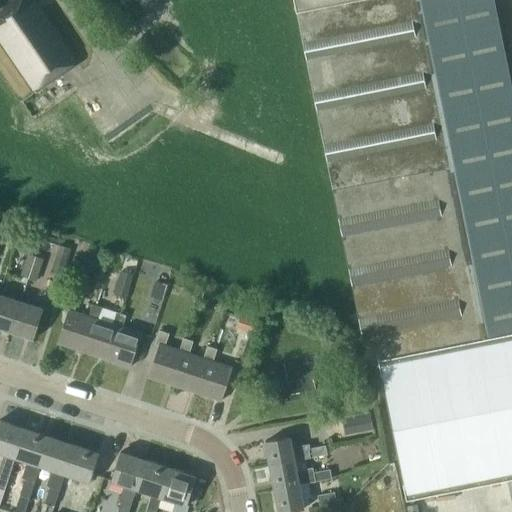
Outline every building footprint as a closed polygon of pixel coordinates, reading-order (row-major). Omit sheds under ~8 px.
[(36,0),(8,0),(5,2),(3,0),(0,0),(0,43),(33,93),(79,63),(36,0)] [(368,362),(379,359),(407,497),(511,477),(511,105),(490,0),(292,0),(295,13),(295,12),(368,362)] [(59,245),(55,255),(69,259),(72,249),(59,245)] [(27,254),(24,265),(38,270),(42,258),(27,254)] [(38,270),(24,265),(20,276),(35,280),(38,270)] [(122,270),(115,294),(127,297),(134,273),(122,270)] [(157,280),(151,296),(162,300),(167,283),(157,280)] [(20,301),(0,294),(0,328),(10,332),(20,301)] [(67,296),(63,310),(68,311),(57,343),(83,351),(93,318),(87,316),(73,311),(77,299),(67,296)] [(42,308),(20,301),(10,332),(32,339),(42,308)] [(117,325),(112,323),(97,318),(101,307),(91,304),(87,316),(93,318),(83,351),(106,359),(117,325)] [(130,367),(141,333),(122,327),(125,316),(115,312),(112,323),(117,325),(106,359),(130,367)] [(241,313),(238,323),(253,327),(256,318),(241,313)] [(159,330),(154,343),(158,344),(147,376),(172,385),(184,351),(179,349),(164,345),(168,333),(159,330)] [(172,385),(196,393),(208,359),(202,357),(188,353),(192,341),(182,338),(179,349),(184,351),(172,385)] [(208,359),(196,393),(220,401),(231,367),(212,361),(216,349),(206,346),(202,357),(208,359)] [(371,411),(342,417),(345,434),(374,428),(371,411)] [(0,470),(0,471),(0,472),(0,489),(5,491),(15,458),(14,458),(24,429),(0,421),(0,453),(4,455),(0,468),(0,470)] [(35,481),(40,466),(39,466),(49,437),(24,429),(14,458),(15,458),(26,462),(22,477),(25,478),(20,494),(30,497),(35,481)] [(269,466),(294,461),(326,454),(324,445),(309,448),(308,444),(291,447),(289,436),(264,441),(269,466)] [(41,511),(51,511),(59,489),(60,489),(64,474),(74,445),(49,437),(39,466),(40,466),(52,470),(47,484),(50,485),(41,511)] [(99,453),(74,445),(64,474),(89,482),(99,453)] [(126,511),(135,489),(145,460),(120,451),(110,480),(123,484),(118,500),(120,501),(115,511),(126,511)] [(154,511),(160,497),(170,469),(145,460),(135,489),(150,494),(143,511),(154,511)] [(269,466),(274,489),(298,484),(331,478),(329,469),(313,472),(312,467),(296,471),(294,461),(269,466)] [(174,503),(170,511),(184,511),(187,506),(185,506),(187,500),(193,482),(195,477),(170,469),(160,497),(174,503)] [(193,482),(187,500),(196,503),(202,486),(193,482)] [(278,511),(286,511),(303,509),(298,484),(274,489),(278,511)] [(334,492),(317,495),(319,503),(336,500),(334,492)] [(69,510),(74,511),(79,511),(85,496),(75,493),(69,510)]
